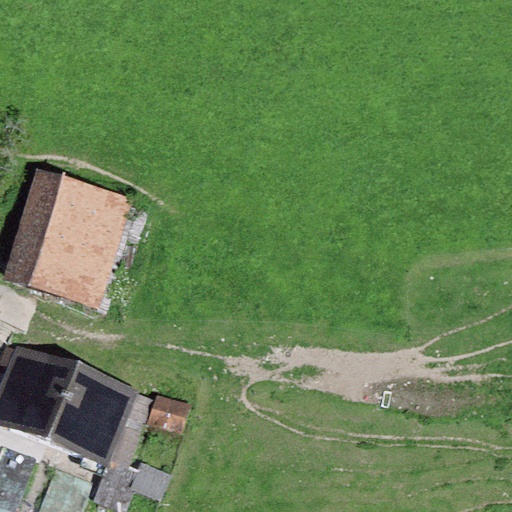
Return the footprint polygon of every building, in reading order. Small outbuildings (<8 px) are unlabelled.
[(131,199),(38,174),(9,281),(102,307),(131,199)] [(138,393),(12,349),(0,382),(0,426),(111,467),(138,393)] [(191,407),(157,396),(149,425),(182,435),(191,407)] [(1,447),(0,450),(0,509),(6,511),(16,511),(36,461),(1,447)] [(57,471),(42,511),(84,511),(94,484),(57,471)]
